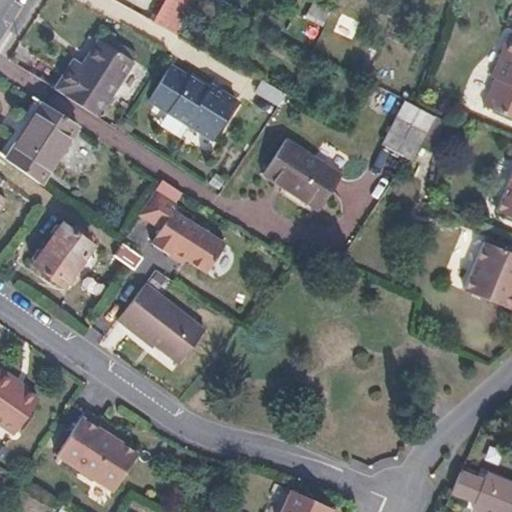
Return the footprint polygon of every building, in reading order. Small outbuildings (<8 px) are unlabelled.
[(164,0),(153,22),(175,34),(192,0),(164,0)] [(84,67),(74,61),(55,90),(99,118),(136,60),(102,38),(84,67)] [(491,81),(497,83),(484,112),(511,123),(511,39),(509,39),(491,81)] [(211,142),(235,105),(218,94),(215,98),(206,92),(173,71),(152,105),(211,142)] [(218,94),(209,88),(206,92),(215,98),(218,94)] [(69,119),(35,98),(0,150),(0,155),(29,176),(69,119)] [(381,146),(414,160),(434,114),(401,100),(381,146)] [(343,176),(289,141),(266,176),(320,211),(343,176)] [(511,182),(498,216),(511,221),(511,182)] [(135,215),(157,230),(148,243),(175,261),(178,257),(184,261),(204,274),(223,244),(171,209),(174,204),(153,190),(135,215)] [(51,237),(42,249),(33,262),(32,263),(61,285),(91,244),(61,222),(60,224),(51,237)] [(60,224),(54,223),(48,232),(51,237),(60,224)] [(121,242),(111,255),(131,269),(138,260),(141,257),(121,242)] [(511,256),(486,246),(464,295),(509,314),(511,313),(511,256)] [(42,249),(35,248),(30,256),(33,262),(42,249)] [(184,261),(178,257),(175,261),(181,265),(184,261)] [(203,324),(142,282),(116,318),(131,329),(133,326),(179,358),(203,324)] [(13,379),(0,369),(0,424),(12,433),(35,397),(21,388),(11,382),(13,379)] [(13,379),(11,382),(21,388),(23,385),(13,379)] [(83,408),(55,451),(111,487),(135,451),(115,438),(97,426),(101,419),(83,408)] [(101,419),(97,426),(115,438),(119,431),(101,419)] [(460,467),(451,487),(476,498),(473,506),(488,511),(511,511),(511,483),(486,473),(484,477),(460,467)] [(326,511),(330,505),(284,484),(271,511),(326,511)]
